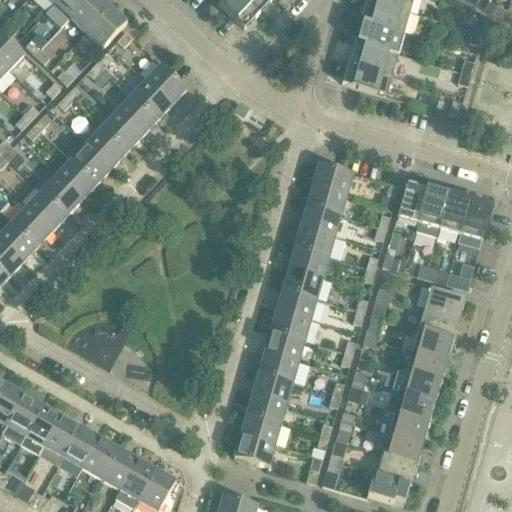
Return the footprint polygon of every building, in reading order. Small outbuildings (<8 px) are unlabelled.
[(60,0),(53,7),(69,22),(90,0),(60,0)] [(90,0),(69,22),(85,37),(109,11),(97,0),(90,0)] [(258,17),(240,0),(224,0),(217,8),(243,33),(258,17)] [(240,0),(258,17),(273,1),(272,0),(240,0)] [(365,0),(365,4),(409,17),(413,0),(365,0)] [(475,0),(465,0),(463,3),(474,9),(478,1),(475,0)] [(365,4),(359,25),(403,38),(409,17),(365,4)] [(491,18),(502,23),(506,16),(495,10),(491,18)] [(109,11),(85,37),(101,53),(126,27),(109,11)] [(7,23),(1,30),(11,39),(17,32),(7,23)] [(475,23),(472,35),(482,38),(485,26),(475,23)] [(359,25),(353,46),(397,59),(403,38),(359,25)] [(482,38),(472,35),(468,48),(478,50),(482,38)] [(0,36),(0,67),(8,75),(23,59),(0,36)] [(125,37),(116,46),(122,52),(131,43),(125,37)] [(24,51),(33,60),(39,54),(30,45),(24,51)] [(353,46),(347,67),(391,79),(397,59),(353,46)] [(39,54),(33,60),(43,69),(49,62),(39,54)] [(103,59),(95,68),(101,75),(110,65),(103,59)] [(463,64),(460,77),(470,80),(473,67),(463,64)] [(391,79),(347,67),(341,88),(385,101),(391,79)] [(101,75),(95,68),(86,78),(92,84),(101,75)] [(160,69),(144,85),(170,110),(186,94),(160,69)] [(56,82),(65,91),(72,84),(62,75),(56,82)] [(470,80),(460,77),(456,89),(466,92),(470,80)] [(144,85),(129,101),(155,126),(170,110),(144,85)] [(60,93),(53,87),(44,97),(51,103),(60,93)] [(74,91),(65,100),(71,106),(80,97),(74,91)] [(71,106),(65,100),(56,109),(63,115),(71,106)] [(129,101),(114,117),(141,141),(155,126),(129,101)] [(461,108),(452,105),(447,119),(457,122),(461,108)] [(31,110),(23,120),(29,126),(38,116),(31,110)] [(475,114),(472,126),(489,131),(492,119),(475,114)] [(114,117),(100,132),(126,157),(141,141),(114,117)] [(29,126),(23,120),(14,129),(20,135),(29,126)] [(42,121),(33,130),(40,136),(48,127),(42,121)] [(40,136),(33,130),(25,139),(31,145),(40,136)] [(100,132),(85,148),(111,173),(126,157),(100,132)] [(3,144),(0,147),(0,157),(1,159),(10,150),(3,144)] [(85,148),(69,164),(96,189),(111,173),(85,148)] [(10,150),(1,159),(7,165),(16,156),(10,150)] [(69,164),(55,180),(81,205),(96,189),(69,164)] [(317,169),(311,190),(346,200),(352,179),(317,169)] [(55,180),(40,196),(66,220),(81,205),(55,180)] [(396,220),(417,227),(427,194),(417,191),(418,189),(406,186),(396,220)] [(389,189),(386,202),(394,204),(398,192),(389,189)] [(311,190),(305,211),(340,221),(346,200),(311,190)] [(435,243),(438,233),(448,198),(437,195),(437,197),(427,194),(417,227),(415,237),(435,243)] [(40,196),(25,211),(51,236),(66,220),(40,196)] [(438,233),(459,239),(468,206),(459,203),(459,201),(448,198),(438,233)] [(468,206),(459,239),(481,245),(491,210),(479,207),(478,209),(468,206)] [(25,211),(10,227),(36,252),(51,236),(25,211)] [(305,211),(299,232),(334,242),(340,221),(305,211)] [(380,220),(377,232),(385,234),(389,222),(380,220)] [(10,227),(0,237),(0,247),(21,267),(36,252),(10,227)] [(299,232),(293,253),(328,263),(334,242),(299,232)] [(385,234),(377,232),(374,244),(382,246),(385,234)] [(0,247),(0,276),(7,283),(21,267),(0,247)] [(293,253),(287,273),(322,283),(328,263),(293,253)] [(384,260),(381,272),(389,274),(392,262),(384,260)] [(369,261),(365,273),(374,276),(377,264),(369,261)] [(416,282),(423,284),(427,272),(419,270),(416,282)] [(427,272),(423,284),(431,286),(435,274),(427,272)] [(287,273),(281,295),(316,305),(322,283),(287,273)] [(374,276),(365,273),(362,285),(370,288),(374,276)] [(469,284),(457,281),(456,280),(452,292),(466,296),(468,290),(469,284)] [(430,292),(423,313),(456,323),(459,313),(461,314),(464,302),(430,292)] [(376,300),(388,303),(390,296),(378,293),(376,300)] [(281,295),(275,315),(310,325),(316,305),(281,295)] [(376,300),(374,308),(385,312),(388,303),(376,300)] [(359,303),(355,316),(364,318),(367,306),(359,303)] [(423,313),(417,334),(452,344),(455,333),(453,333),(456,323),(423,313)] [(275,315),(269,336),(304,346),(310,325),(275,315)] [(364,318),(355,316),(352,328),(360,330),(364,318)] [(364,341),(376,345),(378,337),(366,334),(364,341)] [(417,334),(411,355),(444,364),(447,355),(449,355),(452,344),(417,334)] [(269,336),(263,357),(298,367),(304,346),(269,336)] [(364,341),(362,350),(374,353),(376,345),(364,341)] [(347,345),(343,357),(351,360),(355,348),(347,345)] [(411,355),(406,376),(440,386),(443,375),(441,374),(444,364),(411,355)] [(263,357),(257,378),(292,388),(298,367),(263,357)] [(351,360),(343,357),(340,369),(348,372),(351,360)] [(392,394),(400,396),(432,406),(435,396),(437,397),(440,386),(406,376),(398,373),(392,394)] [(352,383),(364,386),(366,379),(354,376),(352,383)] [(257,378),(251,398),(286,408),(292,388),(257,378)] [(352,383),(350,391),(362,395),(364,386),(352,383)] [(335,387),(331,399),(340,401),(343,389),(335,387)] [(0,396),(0,427),(6,430),(23,399),(5,389),(0,396)] [(400,396),(394,417),(428,427),(431,416),(429,416),(432,406),(400,396)] [(251,398),(245,419),(280,429),(286,408),(251,398)] [(6,430),(24,441),(42,410),(23,399),(6,430)] [(340,401),(331,399),(328,411),(336,414),(340,401)] [(42,410),(24,441),(20,448),(39,459),(61,421),(42,410)] [(340,424),(352,428),(354,421),(342,417),(340,424)] [(394,417),(388,438),(420,447),(423,438),(425,438),(428,427),(394,417)] [(245,419),(239,440),(273,450),(280,429),(245,419)] [(80,431),(61,421),(39,459),(58,470),(62,463),(80,431)] [(340,424),(338,433),(350,436),(352,428),(340,424)] [(323,428),(319,440),(328,443),(331,431),(323,428)] [(62,463),(81,473),(98,442),(80,431),(62,463)] [(388,438),(382,459),(416,469),(419,458),(417,457),(420,447),(388,438)] [(273,450),(239,440),(233,462),(267,472),(273,450)] [(328,443),(319,440),(316,453),(324,455),(328,443)] [(81,473),(100,484),(118,453),(98,442),(81,473)] [(100,484),(119,495),(136,464),(118,453),(100,484)] [(328,467),(340,470),(342,462),(330,459),(328,467)] [(382,459),(376,478),(376,479),(408,489),(411,479),(413,480),(416,469),(382,459)] [(155,474),(136,464),(119,495),(114,504),(128,511),(133,511),(137,506),(155,474)] [(340,470),(328,467),(326,475),(338,478),(340,470)] [(155,474),(137,506),(148,511),(159,511),(175,486),(155,474)] [(309,474),(306,487),(314,489),(318,477),(309,474)] [(376,479),(376,478),(373,477),(366,500),(392,508),(392,507),(401,510),(403,506),(408,489),(376,479)] [(3,478),(0,483),(0,491),(4,494),(10,483),(3,478)] [(27,507),(34,511),(40,500),(33,495),(27,507)] [(222,499),(218,511),(255,511),(256,509),(222,499)] [(40,500),(34,511),(35,511),(43,511),(48,504),(40,500)]
